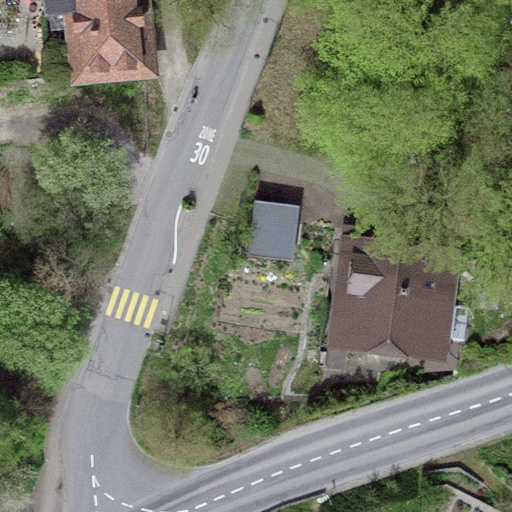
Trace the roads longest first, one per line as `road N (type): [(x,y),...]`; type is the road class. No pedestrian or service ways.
road 1 (tertiary): [(184,511),(511,392)]
road 2 (unclassified): [(111,511),(89,467),(166,226)]
road 3 (residential): [(166,226),(243,0)]
